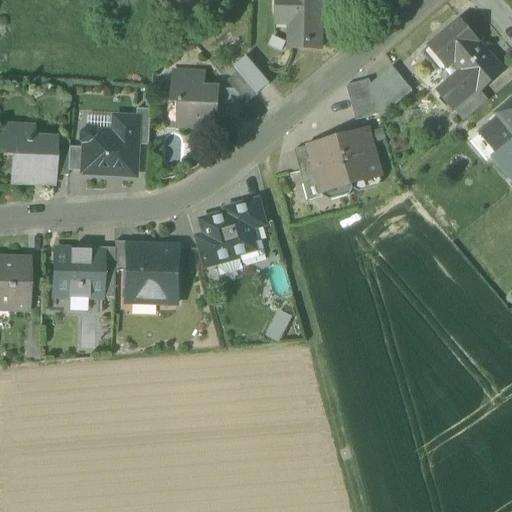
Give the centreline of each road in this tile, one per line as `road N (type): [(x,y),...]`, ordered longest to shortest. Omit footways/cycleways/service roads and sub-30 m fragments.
road 1 (residential): [(419,0),(181,203),(0,221)]
road 2 (track): [(249,150),(268,183),(361,511)]
